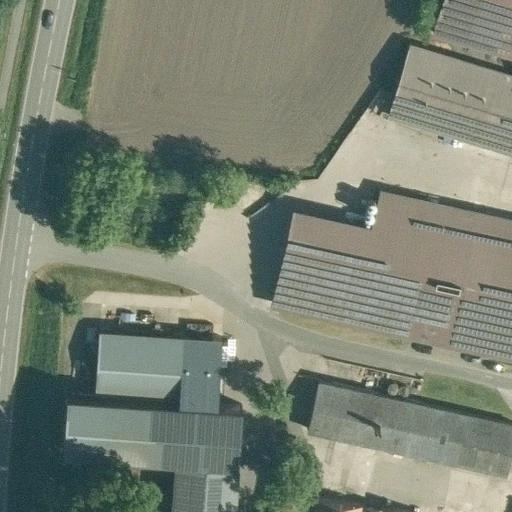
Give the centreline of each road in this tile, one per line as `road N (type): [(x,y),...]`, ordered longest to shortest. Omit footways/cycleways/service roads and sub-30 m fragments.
road 1 (residential): [(15,249),(190,274),(269,325),(326,345),(511,386)]
road 2 (primary): [(15,249),(60,0)]
road 3 (unknown): [(274,365),(244,511)]
road 4 (primary): [(0,379),(15,249)]
